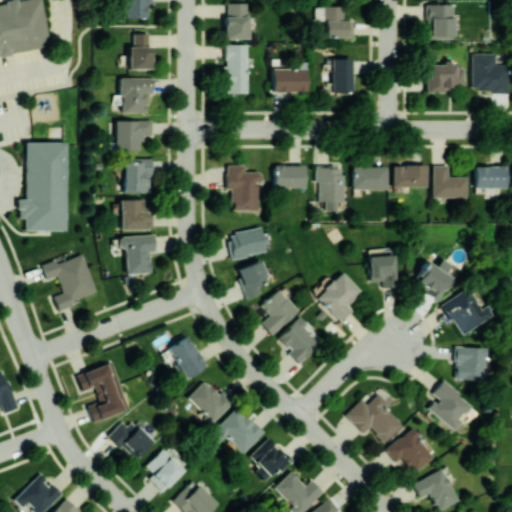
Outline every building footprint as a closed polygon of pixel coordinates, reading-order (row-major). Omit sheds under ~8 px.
[(0,58),(53,48),(44,0),(33,0),(0,6),(0,58)] [(146,0),(123,0),(123,17),(146,17),(146,0)] [(246,2),(225,2),(225,15),(222,15),(223,37),(246,37),(246,2)] [(451,38),(452,4),(426,3),(426,37),(451,38)] [(352,35),(351,18),(342,19),(341,5),(314,6),(314,19),(323,19),(324,36),(352,35)] [(126,68),(150,68),(150,45),(147,45),(147,32),(131,32),(131,45),(126,45),(126,68)] [(245,92),(245,43),(223,43),(223,92),(245,92)] [(470,90),(507,90),(507,63),(495,63),(495,52),(470,52),(470,90)] [(330,91),(350,91),(350,57),(330,57),(330,91)] [(425,91),(442,91),(442,86),(462,86),(463,67),(454,66),(454,63),(426,62),(425,91)] [(304,67),(270,66),(270,90),(304,91),(304,67)] [(147,77),(119,76),(119,111),(147,111),(147,77)] [(114,119),(114,149),(140,149),(139,135),(149,134),(149,119),(114,119)] [(65,229),(65,141),(23,141),(23,198),(16,198),(16,217),(23,217),(23,229),(65,229)] [(148,158),(121,159),(122,192),(149,191),(148,158)] [(258,209),(258,171),(242,171),(242,164),(224,164),(224,188),(230,188),(230,208),(258,209)] [(302,187),(303,165),(272,164),(271,186),(302,187)] [(425,186),(425,164),(391,164),(391,186),(425,186)] [(466,196),(466,175),(447,176),(447,164),(431,164),(431,196),(466,196)] [(341,200),(342,165),(316,165),(316,200),(341,200)] [(385,166),(351,165),(350,188),(385,188),(385,166)] [(473,186),(504,187),(505,165),(473,165),(473,186)] [(118,198),(118,228),(151,228),(151,208),(141,208),(141,198),(118,198)] [(264,251),(258,225),(225,232),(230,258),(264,251)] [(152,250),(151,233),(116,235),(116,246),(123,246),(124,273),(148,271),(147,250),(152,250)] [(94,290),(81,253),(54,262),(53,258),(39,263),(44,278),(55,274),(61,291),(51,295),(56,309),(75,303),(73,298),(94,290)] [(366,280),(378,279),(378,288),(392,287),(391,254),(365,255),(366,280)] [(433,266),(423,260),(412,279),(427,288),(424,293),(435,300),(448,276),(442,272),(448,263),(438,257),(433,266)] [(244,297),(259,292),(256,282),(265,279),(259,259),(234,267),(244,297)] [(350,308),(346,303),(359,290),(339,270),(314,296),(339,320),(350,308)] [(258,304),(267,314),(258,322),(269,334),(297,310),(277,287),(258,304)] [(491,314),(484,303),(477,308),(465,287),(439,302),(458,334),(491,314)] [(298,362),(319,342),(296,318),(275,337),(298,362)] [(184,377),(204,364),(185,334),(164,347),(184,377)] [(482,379),(483,346),(454,345),(453,378),(482,379)] [(126,408),(110,361),(73,373),(78,389),(96,383),(99,390),(94,392),(97,401),(86,405),(91,420),(126,408)] [(0,367),(0,409),(1,412),(15,406),(1,368),(0,367)] [(200,417),(207,424),(229,403),(204,377),(185,396),(203,414),(200,417)] [(469,403),(440,379),(428,393),(433,397),(425,407),(451,429),(459,421),(456,418),(469,403)] [(361,432),(367,426),(382,441),(401,423),(373,394),(363,403),(358,398),(342,413),(361,432)] [(241,452),(260,432),(233,406),(207,433),(216,442),(223,435),(241,452)] [(151,439),(130,420),(124,425),(119,421),(107,434),(133,458),(151,439)] [(400,456),(410,471),(431,457),(411,427),(382,446),(392,461),(400,456)] [(256,465),(252,469),(262,480),(274,468),(277,472),(289,461),(266,436),(246,454),(256,465)] [(144,464),(152,472),(147,477),(160,490),(182,469),(161,447),(144,464)] [(290,505),(287,509),(290,511),(299,511),(320,490),(308,478),(303,484),(288,469),(272,487),(290,505)] [(429,492),(434,508),(453,501),(442,469),(410,480),(416,496),(429,492)] [(47,481),(36,472),(11,499),(20,507),(23,503),(32,511),(39,511),(59,492),(47,481)] [(206,511),(215,502),(190,479),(170,500),(183,511),(185,511),(187,510),(189,511),(206,511)] [(48,511),(72,511),(76,509),(63,497),(48,511)] [(305,511),(335,511),(337,511),(329,498),(305,511)]
